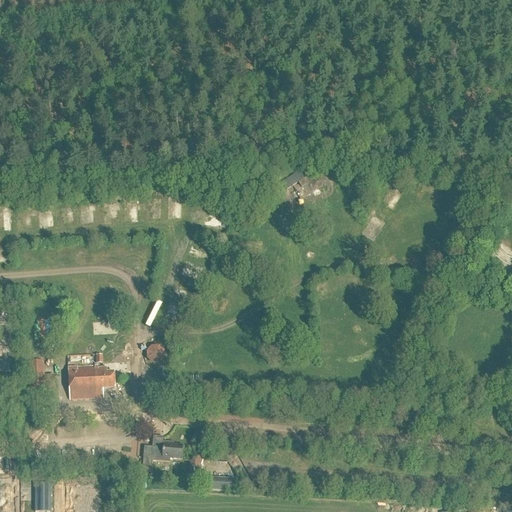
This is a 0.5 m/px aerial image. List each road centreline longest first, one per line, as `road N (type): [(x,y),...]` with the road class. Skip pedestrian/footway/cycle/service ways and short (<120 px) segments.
road 1 (track): [(0,112),(511,76)]
road 2 (unknown): [(139,334),(216,330),(337,265)]
